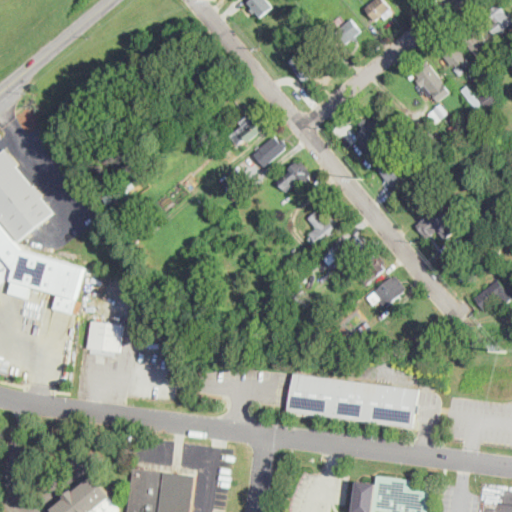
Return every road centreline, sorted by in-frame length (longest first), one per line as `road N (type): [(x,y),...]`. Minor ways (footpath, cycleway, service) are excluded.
road 1 (residential): [(511,467),(0,394)]
road 2 (residential): [(198,0),(462,320)]
road 3 (residential): [(457,0),(302,128)]
road 4 (secondary): [(0,91),(111,0)]
